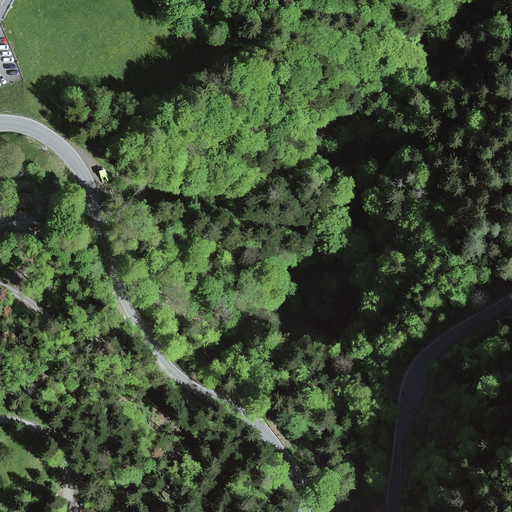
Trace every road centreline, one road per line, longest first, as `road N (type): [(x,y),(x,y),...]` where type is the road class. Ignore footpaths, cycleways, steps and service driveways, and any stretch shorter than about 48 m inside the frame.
road 1 (tertiary): [(0,124),(34,129),(76,164),(134,318),(174,374),(268,436),(291,468),(303,511)]
road 2 (track): [(110,511),(95,384),(42,308),(0,284)]
road 3 (tertiary): [(391,511),(401,424),(417,370),(468,323),(511,297)]
road 4 (track): [(0,419),(37,426),(53,442),(66,461),(75,511)]
